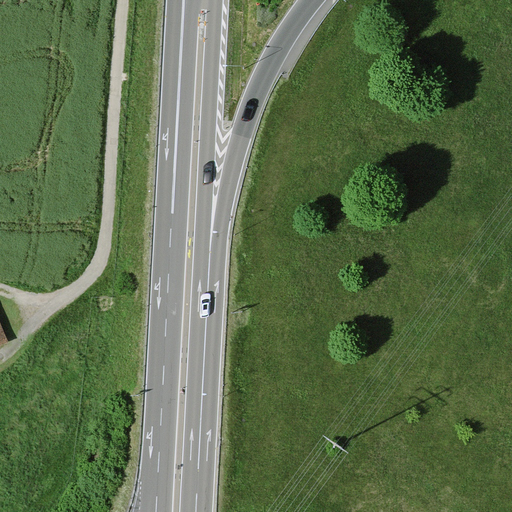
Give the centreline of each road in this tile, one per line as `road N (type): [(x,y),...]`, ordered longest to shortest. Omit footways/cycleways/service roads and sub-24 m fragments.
road 1 (trunk): [(184,0),(159,446)]
road 2 (unclassified): [(123,0),(105,248),(87,282),(49,305)]
road 3 (motorway): [(206,306),(246,118),(313,0)]
road 4 (trunk): [(206,306),(215,0)]
road 5 (trunk): [(195,511),(206,306)]
